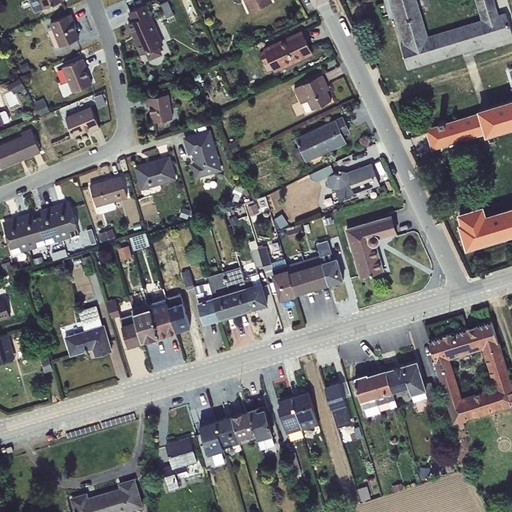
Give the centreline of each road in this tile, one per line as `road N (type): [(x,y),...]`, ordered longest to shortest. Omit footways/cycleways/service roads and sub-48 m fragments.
road 1 (secondary): [(0,433),(462,294)]
road 2 (residential): [(315,0),(381,116),(462,294)]
road 3 (residential): [(0,200),(115,150),(123,136),(107,36),(92,0)]
